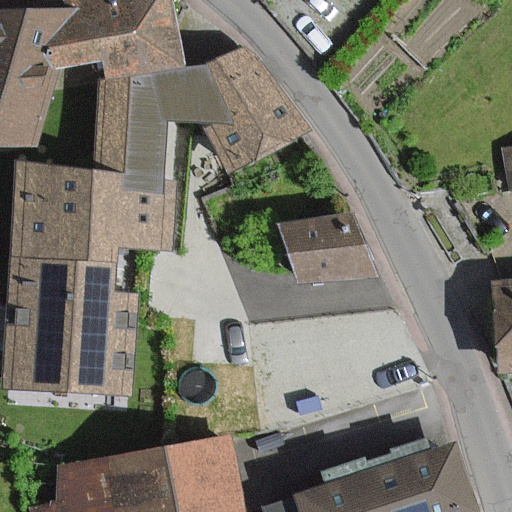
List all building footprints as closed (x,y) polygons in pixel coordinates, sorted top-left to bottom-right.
[(142,82),(141,124),(182,122),(205,120),(236,180),(311,139),(262,51),(256,39),(193,74),(185,42),(174,0),(80,0),(82,7),(52,45),(68,73),(108,63),(106,80),(142,82)] [(68,73),(52,45),(82,7),(0,9),(0,147),(44,150),(68,73)] [(106,80),(99,169),(178,175),(179,165),(182,122),(141,124),(142,82),(106,80)] [(511,371),(511,142),(505,143),(508,224),(511,223),(511,289),(503,290),(506,371),(511,371)] [(99,169),(22,163),(15,251),(121,259),(122,244),(172,248),(178,175),(99,169)] [(377,276),(366,213),(289,226),(300,290),(377,276)] [(119,286),(121,259),(15,251),(13,271),(5,369),(137,379),(144,288),(119,286)] [(247,511),(233,435),(101,460),(111,511),(247,511)] [(469,511),(476,510),(453,444),(301,494),(307,511),(469,511)] [(66,501),(40,506),(41,511),(111,511),(101,460),(59,468),(66,501)]
